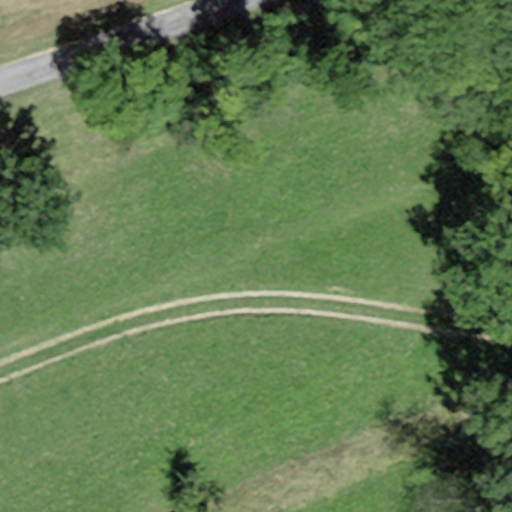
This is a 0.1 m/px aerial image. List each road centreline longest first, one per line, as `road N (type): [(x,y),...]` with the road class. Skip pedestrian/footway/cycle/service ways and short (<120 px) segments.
road 1 (track): [(0,370),(154,315),(248,300),(511,332)]
road 2 (track): [(0,82),(241,0)]
